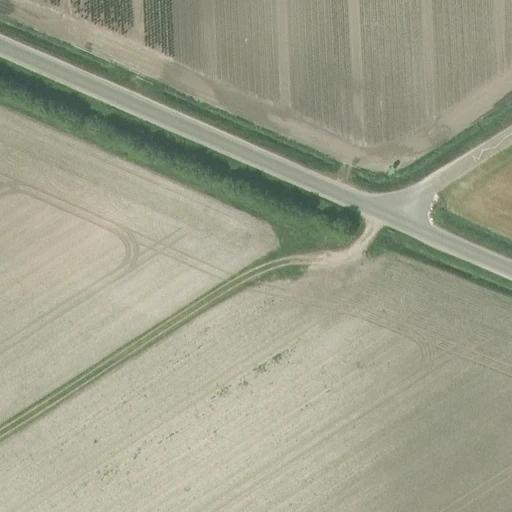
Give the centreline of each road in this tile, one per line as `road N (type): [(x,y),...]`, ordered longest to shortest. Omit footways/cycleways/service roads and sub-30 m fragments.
road 1 (track): [(380,213),(363,245),(242,276),(0,432)]
road 2 (unclassified): [(400,222),(0,44)]
road 3 (unclassified): [(400,222),(414,196),(511,133)]
road 4 (unclassified): [(511,270),(400,222)]
